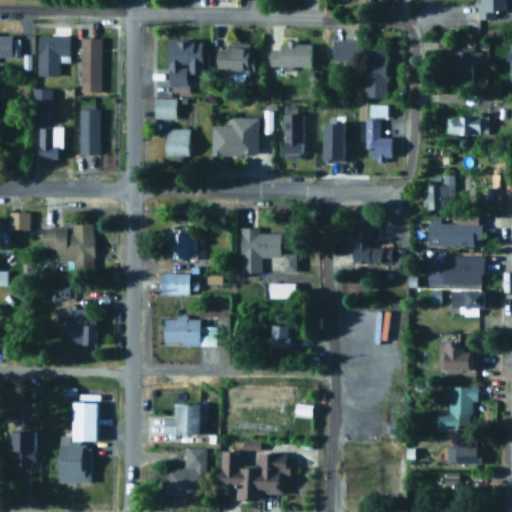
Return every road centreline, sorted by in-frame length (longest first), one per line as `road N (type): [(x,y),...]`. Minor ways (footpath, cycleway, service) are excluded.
road 1 (residential): [(408,27),(310,16),(0,7)]
road 2 (residential): [(0,369),(329,373)]
road 3 (residential): [(329,511),(320,190)]
road 4 (residential): [(129,291),(131,95)]
road 5 (residential): [(396,184),(409,151),(415,45),(408,27)]
road 6 (residential): [(130,188),(274,189)]
road 7 (residential): [(128,511),(129,371)]
road 8 (tertiary): [(130,188),(0,188)]
road 9 (residential): [(274,189),(396,184)]
